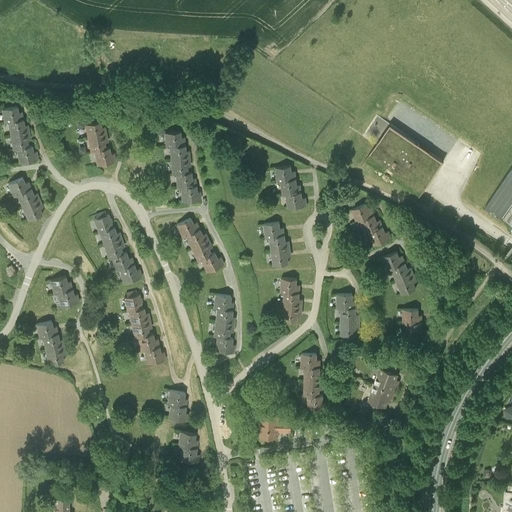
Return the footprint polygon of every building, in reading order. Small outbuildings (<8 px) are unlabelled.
[(8,122),(23,119),(22,114),(19,115),(17,105),(2,108),(5,122),(8,122)] [(10,134),(29,131),(28,127),(25,128),(23,119),(8,122),(10,134)] [(87,136),(106,132),(105,129),(102,130),(100,120),(85,123),(87,136)] [(361,166),(415,203),(423,191),(420,190),(436,166),(438,168),(443,160),(419,143),(418,145),(390,127),(377,147),(375,146),(361,166)] [(165,132),(166,144),(185,143),(184,140),(181,140),(180,130),(165,132)] [(17,148),(28,145),(26,136),(30,136),(29,131),(10,134),(13,149),(17,148)] [(91,151),(94,151),(105,147),(104,138),(107,138),(106,132),(87,136),(91,151)] [(170,155),(186,154),(185,143),(166,144),(166,146),(170,146),(170,155)] [(19,162),(38,158),(37,154),(33,154),(32,144),(28,145),(17,148),(19,162)] [(97,164),(116,160),(115,156),(111,156),(109,146),(105,147),(94,151),(97,164)] [(172,174),(176,173),(187,171),(187,162),(190,162),(189,153),(186,154),(170,155),(172,174)] [(511,234),(511,158),(479,206),(508,225),(505,230),(511,234)] [(277,181),(281,181),(296,178),(295,174),(292,174),(291,165),(275,166),(277,181)] [(177,187),(181,187),(196,185),(195,180),(192,181),(191,171),(187,171),(176,173),(177,187)] [(17,194),(31,188),(29,184),(26,185),(22,176),(8,182),(14,196),(17,194)] [(282,194),(286,194),(301,192),(301,187),(297,188),(296,178),(281,181),(282,194)] [(182,200),(201,199),(200,194),(197,194),(196,185),(181,187),(182,200)] [(22,206),(40,199),(38,195),(35,197),(31,188),(17,194),(22,206)] [(288,207),(306,205),(306,200),(302,201),(301,192),(286,194),(288,207)] [(28,220),(42,214),(38,205),(42,203),(40,199),(22,206),(28,220)] [(357,222),(360,221),(375,215),(373,210),(369,212),(366,203),(351,208),(357,222)] [(99,232),(100,232),(113,226),(108,213),(94,218),(99,232)] [(365,233),(369,232),(383,226),(381,222),(378,223),(375,215),(360,221),(365,233)] [(183,237),(186,235),(199,228),(198,224),(194,226),(190,217),(176,223),(183,237)] [(266,238),(269,237),(284,235),(284,230),(280,231),(279,221),(264,223),(266,238)] [(100,232),(104,244),(122,238),(121,234),(117,235),(114,226),(113,226),(100,232)] [(374,245),(391,237),(390,233),(386,234),(383,226),(369,232),(374,245)] [(191,247),(208,238),(207,235),(204,237),(199,228),(186,235),(191,247)] [(269,237),(271,250),(290,248),(289,243),(286,244),(284,235),(269,237)] [(112,257),(123,252),(120,243),(123,242),(122,238),(104,244),(108,258),(112,257)] [(210,243),(208,238),(191,247),(198,260),(201,259),(211,253),(207,245),(210,243)] [(287,252),(291,252),(290,248),(271,250),(273,264),(288,262),(287,252)] [(388,269),(391,268),(405,262),(403,258),(400,259),(396,250),(382,256),(388,269)] [(116,270),(119,269),(134,264),(132,259),(129,260),(126,251),(123,252),(112,257),(116,270)] [(214,251),(211,253),(201,259),(207,271),(224,263),(222,259),(218,260),(214,251)] [(391,268),(396,280),(414,273),(412,269),(409,270),(405,262),(391,268)] [(134,264),(119,269),(124,282),(142,276),(140,271),(137,272),(134,264)] [(412,278),(415,277),(414,273),(396,280),(401,293),(416,288),(412,278)] [(57,292),(72,289),(71,284),(68,285),(65,275),(50,279),(54,293),(57,292)] [(280,291),(284,292),(299,293),(299,288),(296,288),(296,278),(281,277),(280,291)] [(61,305),(79,301),(78,296),(74,297),(72,289),(57,292),(61,305)] [(127,311),(129,310),(142,307),(139,293),(137,293),(136,290),(126,292),(127,296),(124,296),(127,311)] [(284,292),(283,305),(302,306),(302,302),(299,302),(299,293),(284,292)] [(213,307),(217,308),(232,309),(233,305),(229,305),(230,295),(215,293),(213,307)] [(337,307),(340,307),(356,307),(356,302),(352,302),(352,293),(337,293),(337,307)] [(302,311),(302,306),(283,305),(282,319),(297,320),(298,310),(302,311)] [(143,306),(142,307),(129,310),(131,322),(150,318),(149,315),(145,316),(143,306)] [(340,307),(340,320),(359,320),(359,316),(356,316),(356,307),(340,307)] [(215,321),(234,322),(234,319),(231,319),(232,309),(217,308),(215,321)] [(403,322),(406,322),(421,323),(421,318),(418,318),(418,308),(403,308),(403,322)] [(134,337),(138,336),(149,333),(147,324),(151,324),(150,318),(131,322),(134,337)] [(43,337),(58,334),(57,329),(53,329),(51,320),(36,323),(39,337),(43,337)] [(359,320),(340,320),(341,335),(356,335),(356,325),(359,325),(359,320)] [(213,335),(217,336),(229,336),(230,327),(233,328),(234,322),(215,321),(213,335)] [(421,331),(421,323),(406,322),(406,336),(425,336),(425,331),(421,331)] [(141,350),(144,349),(159,346),(158,341),(155,342),(152,332),(149,333),(138,336),(141,350)] [(45,349),(64,346),(63,341),(60,342),(58,334),(43,337),(45,349)] [(234,352),(234,347),(231,347),(232,337),(229,336),(217,336),(215,349),(234,352)] [(61,351),(65,350),(64,346),(45,349),(48,364),(63,360),(61,351)] [(161,355),(159,346),(144,349),(147,363),(165,359),(164,354),(161,355)] [(301,367),(304,367),(320,367),(320,362),(316,362),(317,352),(301,352),(301,367)] [(394,383),(398,373),(395,371),(397,366),(386,362),(384,367),(380,366),(375,381),(395,390),(397,384),(394,383)] [(319,376),(320,367),(304,367),(304,380),(323,380),(323,376),(319,376)] [(304,394),(307,395),(319,394),(319,385),(323,385),(323,380),(304,380),(304,394)] [(395,390),(375,381),(368,399),(371,400),(369,406),(380,410),(382,404),(385,406),(389,396),(393,397),(395,390)] [(167,403),(170,404),(185,407),(186,402),(183,401),(185,391),(170,389),(167,403)] [(323,394),(319,394),(307,395),(307,408),(326,409),(326,404),(322,404),(323,394)] [(184,415),(185,407),(170,404),(168,417),(187,421),(187,416),(184,415)] [(279,414),(259,413),(259,436),(279,436),(279,431),(291,432),(291,418),(279,418),(279,414)] [(178,445),(181,445),(196,448),(197,443),(194,442),(194,440),(195,432),(180,430),(178,445)] [(195,455),(196,448),(181,445),(179,459),(198,462),(198,457),(195,456),(195,455)] [(56,495),(52,495),(51,511),(68,511),(68,495),(56,495)]
